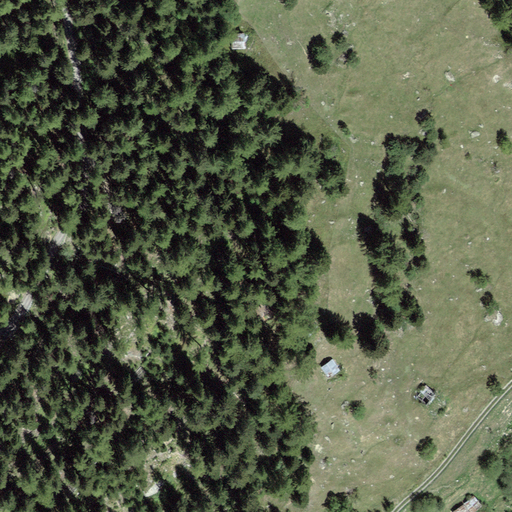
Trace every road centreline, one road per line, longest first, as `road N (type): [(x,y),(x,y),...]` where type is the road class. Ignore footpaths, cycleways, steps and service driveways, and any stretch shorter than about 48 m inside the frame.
road 1 (unclassified): [(0,332),(41,281),(84,143),(62,0)]
road 2 (track): [(394,511),(511,382)]
